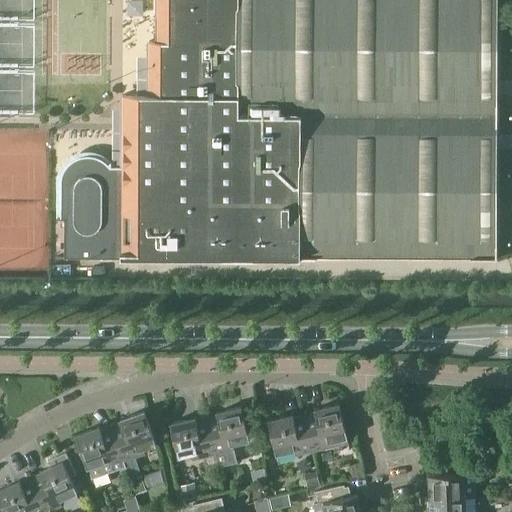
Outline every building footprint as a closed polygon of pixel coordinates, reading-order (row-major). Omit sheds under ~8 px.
[(497,259),(497,0),(157,0),(158,41),(149,41),(149,95),(123,94),(123,167),(112,167),(112,161),(109,164),(107,161),(103,158),(99,157),(95,155),(91,155),(87,155),(83,156),(78,157),(75,159),(71,161),(69,164),(66,168),(64,172),(63,176),(62,180),(62,217),(58,217),(58,218),(66,219),(66,257),(497,259)] [(315,411),(304,414),(313,450),(348,442),(347,437),(339,403),(314,409),(315,411)] [(217,414),(206,416),(215,453),(218,466),(237,461),(234,449),(228,450),(227,446),(250,441),(242,406),(217,412),(217,414)] [(112,424),(123,460),(135,456),(134,451),(156,444),(145,411),(120,419),(121,421),(112,424)] [(300,453),(313,450),(304,414),(293,416),(293,414),(268,420),(276,454),(299,449),(300,453)] [(203,456),(215,453),(206,416),(196,419),(195,417),(170,423),(178,457),(190,454),(191,459),(203,456)] [(125,466),(123,460),(112,424),(100,428),(99,427),(76,435),(87,468),(88,467),(92,478),(125,466)] [(40,473),(31,477),(47,511),(58,506),(56,502),(77,492),(70,477),(76,474),(66,452),(48,461),(50,466),(39,471),(40,473)] [(360,462),(350,464),(353,476),(363,474),(360,462)] [(430,498),(465,497),(475,497),(474,473),(449,474),(448,466),(436,466),(437,474),(429,474),(430,498)] [(317,471),(305,474),(308,487),(319,484),(317,471)] [(141,475),(130,479),(135,494),(147,490),(141,475)] [(45,511),(47,511),(31,477),(20,482),(19,480),(0,489),(0,498),(6,511),(45,511)] [(195,482),(180,485),(183,500),(198,496),(197,495),(203,494),(200,484),(195,485),(195,482)] [(314,511),(361,511),(357,494),(347,497),(344,484),(316,491),(319,503),(313,504),(314,511)] [(142,511),(136,495),(125,500),(129,511),(142,511)] [(231,511),(230,507),(225,508),(222,497),(193,504),(195,511),(231,511)] [(465,511),(465,497),(430,498),(430,511),(465,511)]
